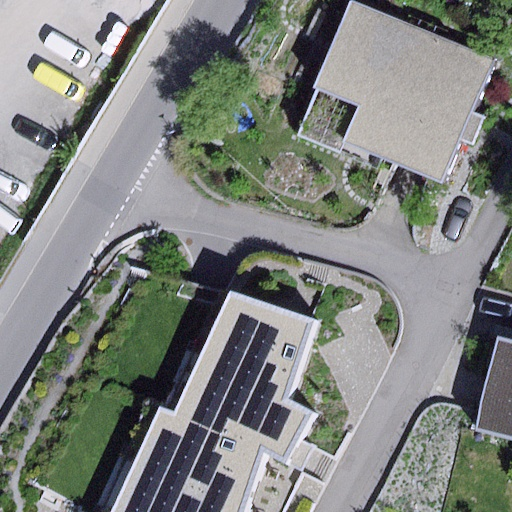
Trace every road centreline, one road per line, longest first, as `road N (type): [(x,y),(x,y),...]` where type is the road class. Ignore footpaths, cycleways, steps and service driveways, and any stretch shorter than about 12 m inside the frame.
road 1 (residential): [(455,293),(114,181)]
road 2 (residential): [(455,293),(341,511)]
road 3 (residential): [(0,378),(114,181)]
road 4 (residential): [(114,181),(221,0)]
road 5 (residential): [(511,181),(455,293)]
